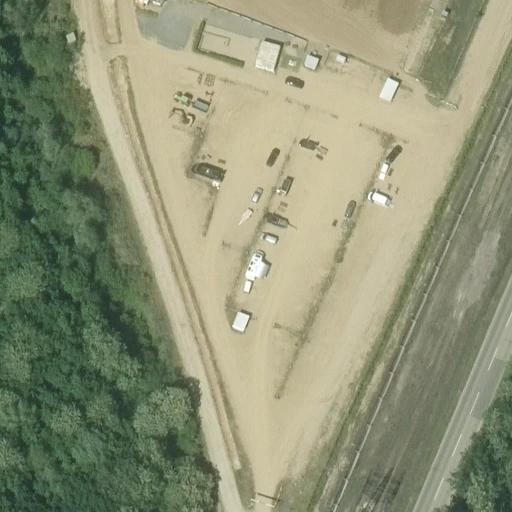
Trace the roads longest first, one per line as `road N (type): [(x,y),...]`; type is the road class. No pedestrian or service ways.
road 1 (track): [(491,0),(284,511)]
road 2 (track): [(86,0),(95,62),(176,302),(235,511)]
